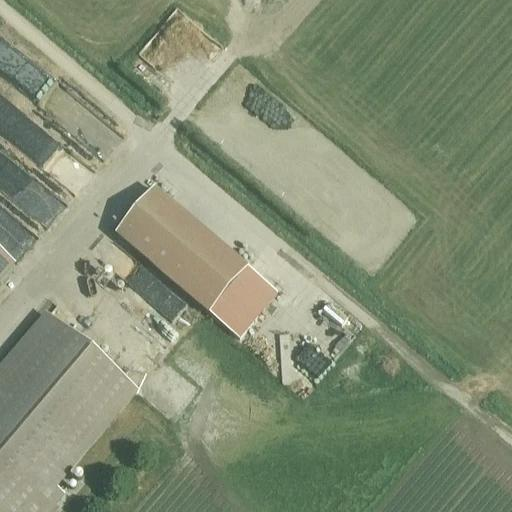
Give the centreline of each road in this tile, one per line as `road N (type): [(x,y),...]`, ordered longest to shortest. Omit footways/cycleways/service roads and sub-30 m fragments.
road 1 (track): [(511,441),(0,11)]
road 2 (track): [(157,139),(252,29),(259,0)]
